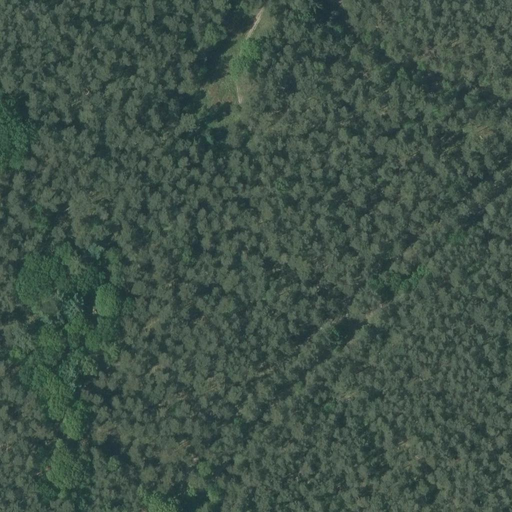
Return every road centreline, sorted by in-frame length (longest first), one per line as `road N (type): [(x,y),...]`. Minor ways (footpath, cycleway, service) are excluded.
road 1 (track): [(280,0),(263,10),(239,79),(243,116),(352,329)]
road 2 (track): [(352,329),(282,394),(194,511)]
road 3 (track): [(511,178),(352,329)]
road 4 (track): [(511,104),(370,52),(337,2)]
